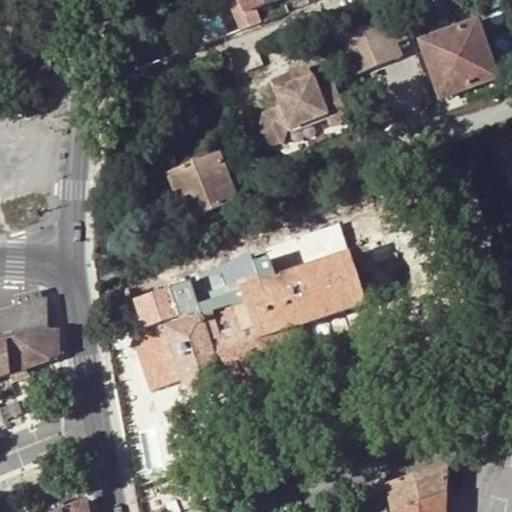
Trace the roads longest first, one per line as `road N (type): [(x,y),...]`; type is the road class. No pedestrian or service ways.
road 1 (residential): [(378,0),(86,107)]
road 2 (tertiary): [(307,501),(493,437)]
road 3 (secondary): [(86,107),(70,283)]
road 4 (secondary): [(70,283),(92,422)]
